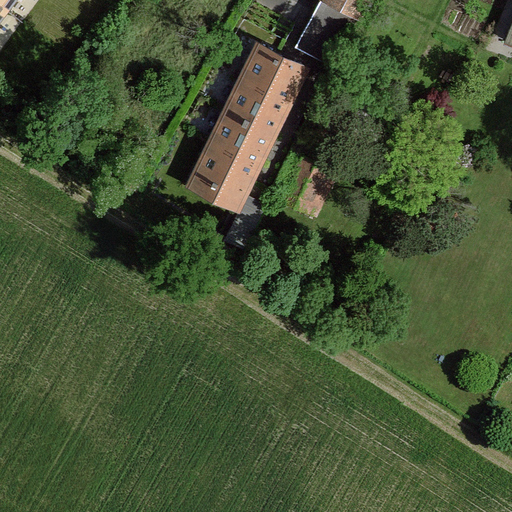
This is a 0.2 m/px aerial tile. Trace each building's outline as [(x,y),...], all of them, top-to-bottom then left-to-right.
[(0,0),(0,11),(9,0),(0,0)] [(335,0),(320,0),(297,46),(337,67),(365,15),(335,0)] [(335,0),(365,15),(372,0),(335,0)] [(259,40),(187,185),(241,212),(313,67),(274,47),(259,40)] [(296,153),(276,194),(316,213),(335,172),(296,153)]
